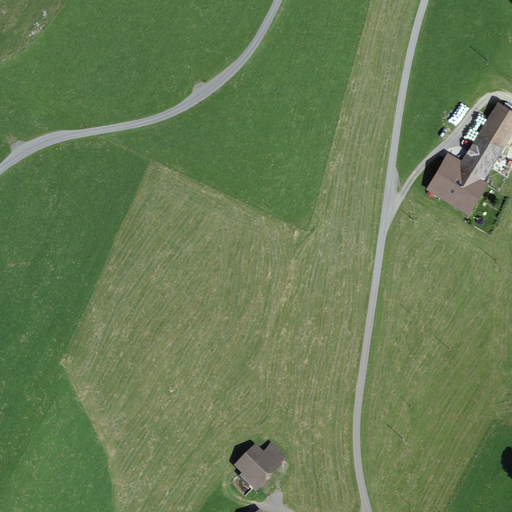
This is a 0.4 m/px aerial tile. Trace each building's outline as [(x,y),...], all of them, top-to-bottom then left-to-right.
[(460,169),(479,180),(511,124),(511,114),(498,106),(464,163),(460,169)] [(486,126),(487,123),(486,120),(483,119),(480,120),(478,123),(480,126),(483,127),(486,126)] [(479,138),(480,135),(479,132),(476,131),(473,132),(471,135),(473,138),(476,139),(479,138)] [(460,169),(464,163),(452,156),(443,172),(440,171),(430,187),(449,199),(451,195),(467,205),(481,182),(479,180),(460,169)] [(252,493),(279,467),(278,466),(285,458),(269,442),(262,454),(254,446),(232,467),(239,474),(237,477),(252,493)]
